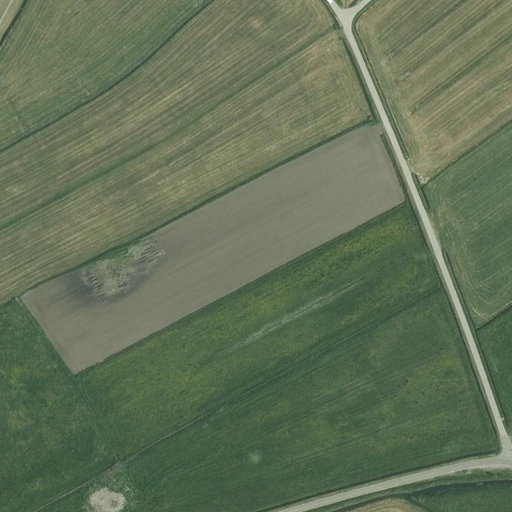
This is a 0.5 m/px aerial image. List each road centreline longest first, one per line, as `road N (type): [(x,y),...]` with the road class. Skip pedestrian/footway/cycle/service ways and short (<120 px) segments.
road 1 (unclassified): [(510,462),(484,364),(343,20)]
road 2 (unclassified): [(293,511),(440,471),(510,462)]
